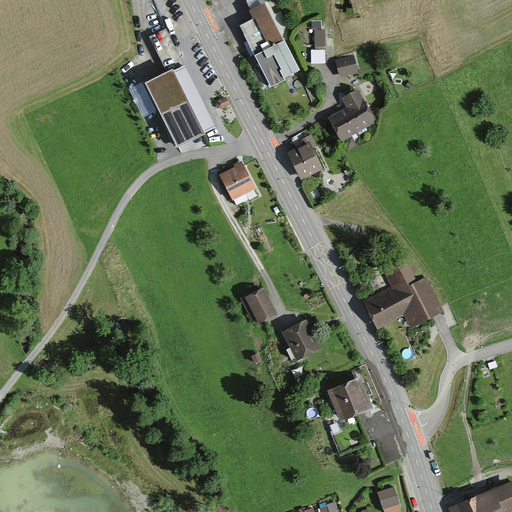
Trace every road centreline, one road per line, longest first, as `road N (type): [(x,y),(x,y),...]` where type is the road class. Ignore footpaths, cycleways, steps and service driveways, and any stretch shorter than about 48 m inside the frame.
road 1 (track): [(0,396),(54,329),(132,190),(163,165),(214,154)]
road 2 (secondary): [(263,144),(408,437)]
road 3 (residential): [(214,154),(223,203),(285,314)]
road 4 (unknown): [(176,160),(142,79),(151,50),(147,0)]
road 5 (secondary): [(191,0),(263,144)]
road 6 (unknown): [(263,144),(331,101),(336,28)]
road 7 (residential): [(408,437),(441,398),(450,367),(511,344)]
road 8 (unknown): [(195,8),(187,34),(202,92),(188,100),(172,78)]
